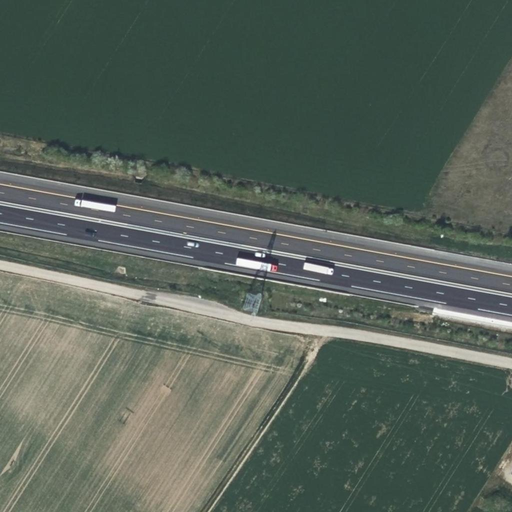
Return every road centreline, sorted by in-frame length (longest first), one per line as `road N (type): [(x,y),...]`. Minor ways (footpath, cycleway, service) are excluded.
road 1 (track): [(511,365),(0,264)]
road 2 (motorway): [(511,280),(0,188)]
road 3 (motorway): [(0,214),(511,306)]
road 4 (track): [(207,511),(323,331)]
